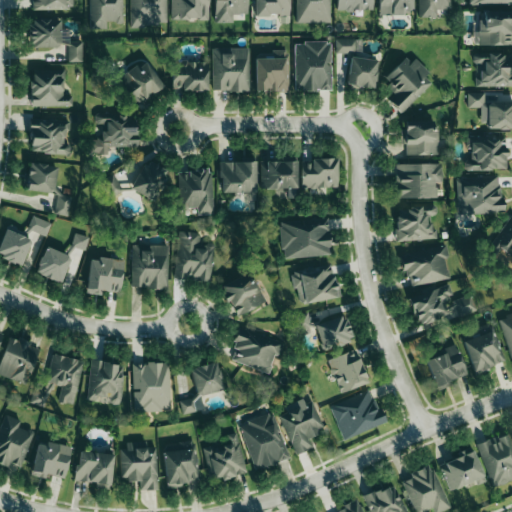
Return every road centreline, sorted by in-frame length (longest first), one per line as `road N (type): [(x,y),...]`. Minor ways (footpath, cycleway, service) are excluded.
road 1 (residential): [(511,395),(249,508),(26,505),(0,494)]
road 2 (residential): [(423,427),(368,287),(348,134)]
road 3 (residential): [(0,292),(71,322),(166,327)]
road 4 (residential): [(348,134),(315,125),(179,131)]
